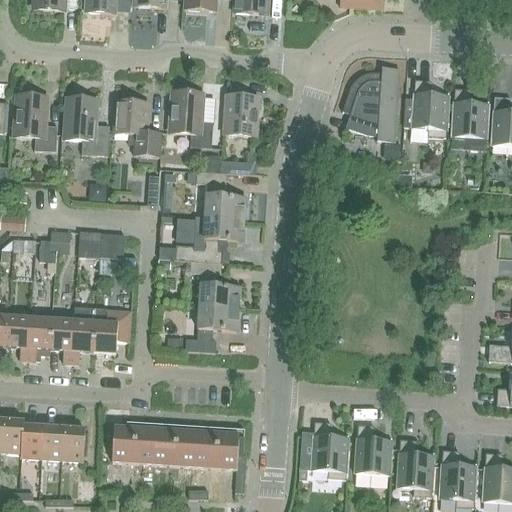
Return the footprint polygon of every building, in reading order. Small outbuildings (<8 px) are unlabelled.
[(34,0),(34,12),(63,14),(64,0),(34,0)] [(85,0),(85,15),(115,17),(116,0),(85,0)] [(133,0),(133,10),(165,11),(165,0),(133,0)] [(184,0),(184,13),(216,15),(216,0),(184,0)] [(267,18),(268,1),(268,0),(234,0),(234,16),(267,18)] [(340,0),(339,10),(383,13),(383,0),(340,0)] [(352,118),(348,131),(364,137),(373,138),(377,138),(377,144),(395,145),(399,72),(382,71),(382,77),(376,77),(360,81),(349,94),(342,115),(352,118)] [(430,95),(431,85),(415,84),(413,102),(405,102),(403,131),(428,133),(428,140),(446,141),(448,96),(430,95)] [(468,149),(486,150),(488,105),(470,104),(471,93),(454,92),(451,140),(468,141),(468,149)] [(191,138),(190,150),(211,151),(213,126),(200,125),(202,97),(173,95),(170,136),(191,138)] [(34,154),(55,155),(57,130),(45,129),(46,100),(17,98),(14,140),(35,141),(34,154)] [(224,138),(256,140),(258,100),(226,98),(224,138)] [(491,149),(511,150),(511,112),(510,113),(511,102),(494,101),(491,149)] [(95,129),(97,104),(66,102),(64,142),(82,144),(81,158),(107,159),(109,130),(95,129)] [(148,107),(116,105),(114,137),(128,138),(127,148),(134,149),(133,159),(160,160),(161,136),(146,135),(148,107)] [(221,164),(220,176),(256,178),(257,166),(221,164)] [(197,175),(196,187),(207,188),(205,220),(244,223),(246,201),(221,200),(222,189),(226,189),(227,177),(197,175)] [(0,231),(24,233),(25,221),(0,219),(0,231)] [(176,249),(175,264),(191,265),(221,266),(222,254),(218,254),(218,243),(243,245),(244,223),(205,220),(203,241),(194,241),(193,250),(176,249)] [(78,260),(99,261),(101,237),(80,236),(78,260)] [(113,238),(101,237),(99,261),(111,262),(113,238)] [(125,239),(113,238),(111,262),(123,262),(125,239)] [(23,256),(35,257),(36,245),(24,244),(23,256)] [(191,265),(190,277),(201,278),(199,310),(239,313),(240,291),(215,289),(216,278),(220,279),(221,266),(191,265)] [(186,343),(185,354),(215,356),(216,344),(212,344),(213,333),(237,334),(239,313),(199,310),(197,343),(186,343)] [(73,324),(71,367),(78,368),(79,355),(93,356),(95,325),(96,313),(74,311),(73,324)] [(131,315),(107,314),(96,313),(95,325),(93,356),(115,357),(116,345),(128,346),(131,315)] [(0,350),(7,350),(9,320),(0,319),(0,350)] [(20,364),(27,365),(30,321),(9,320),(7,350),(20,351),(20,364)] [(50,353),(52,323),(30,321),(27,365),(40,365),(40,359),(49,359),(50,353)] [(63,367),(71,367),(73,324),(52,323),(50,353),(63,354),(63,367)] [(488,365),(511,366),(511,331),(511,350),(489,349),(488,365)] [(496,409),(511,409),(511,374),(509,375),(508,393),(497,392),(496,409)] [(1,456),(20,457),(22,457),(23,428),(24,424),(3,423),(1,456)] [(328,475),(328,482),(346,483),(349,439),(330,437),(331,427),(314,426),(311,474),(328,475)] [(20,461),(41,462),(43,430),(23,428),(22,457),(20,457),(20,461)] [(354,477),(389,479),(392,441),(373,440),(374,430),(357,429),(354,477)] [(41,462),(62,464),(64,431),(43,430),(41,462)] [(112,465),(195,471),(236,473),(234,496),(244,496),(246,467),(237,466),(237,459),(243,459),(244,442),(238,442),(239,438),(114,430),(106,430),(105,437),(114,438),(112,465)] [(64,431),(62,464),(83,465),(85,432),(64,431)] [(413,500),(431,501),(434,456),(416,455),(416,444),(400,443),(397,491),(413,492),(413,500)] [(455,511),(471,511),(473,511),(476,467),(458,466),(459,455),(442,454),(439,503),(456,504),(455,511)] [(482,505),(511,507),(511,469),(501,469),(502,458),(486,457),(482,505)] [(188,503),(208,503),(208,493),(188,493),(188,503)]
